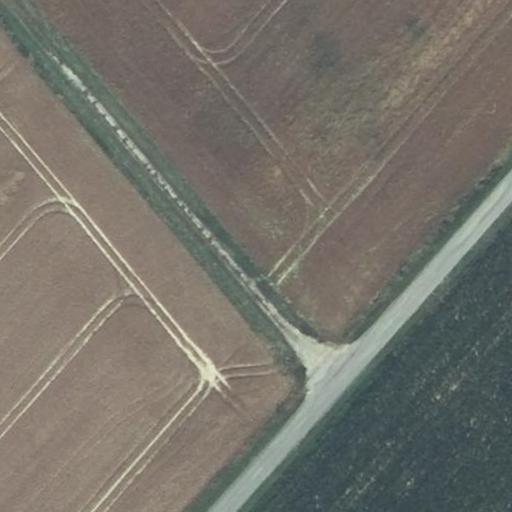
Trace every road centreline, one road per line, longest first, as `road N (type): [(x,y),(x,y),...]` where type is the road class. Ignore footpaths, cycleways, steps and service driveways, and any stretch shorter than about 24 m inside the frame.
road 1 (track): [(335,383),(10,0)]
road 2 (tertiary): [(511,186),(221,511)]
